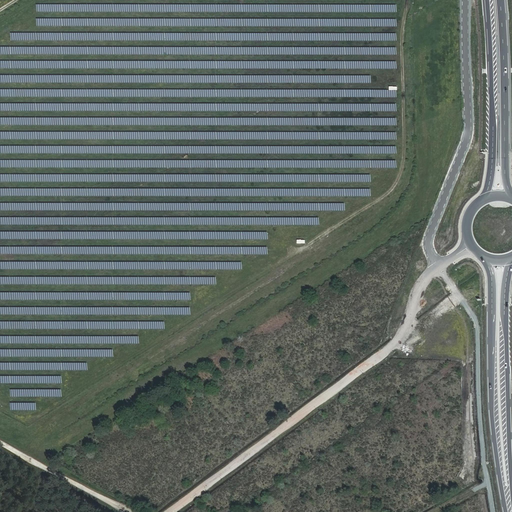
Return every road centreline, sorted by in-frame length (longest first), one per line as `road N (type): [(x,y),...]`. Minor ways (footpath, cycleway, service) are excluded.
road 1 (track): [(173,511),(395,343),(421,282),(438,266)]
road 2 (track): [(493,511),(476,323),(438,266)]
road 3 (primary): [(485,259),(492,283),(491,415),(506,511)]
road 4 (primary): [(511,487),(504,315),(511,262)]
road 5 (primary): [(487,0),(493,139),(482,199)]
road 6 (primary): [(511,196),(500,0)]
road 7 (track): [(124,511),(0,442)]
road 8 (unknown): [(406,0),(402,129)]
